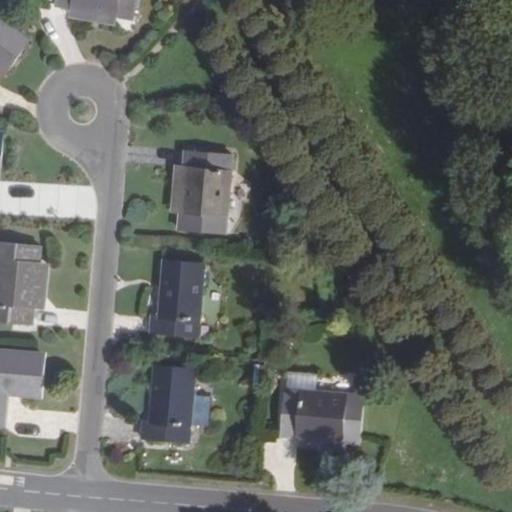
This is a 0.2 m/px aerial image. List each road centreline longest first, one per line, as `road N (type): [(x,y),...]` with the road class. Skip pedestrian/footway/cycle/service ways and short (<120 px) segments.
road 1 (unclassified): [(77,498),(107,176),(80,111)]
road 2 (residential): [(240,511),(77,498)]
